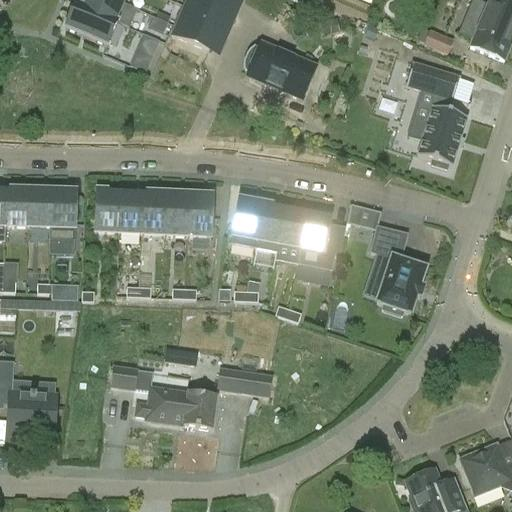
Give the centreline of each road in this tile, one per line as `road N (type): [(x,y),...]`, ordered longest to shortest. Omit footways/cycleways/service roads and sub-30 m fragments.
road 1 (residential): [(479,227),(265,176),(0,162)]
road 2 (residential): [(0,484),(230,490),(326,456),(375,412)]
road 3 (residential): [(375,412),(404,448),(495,416),(511,368)]
